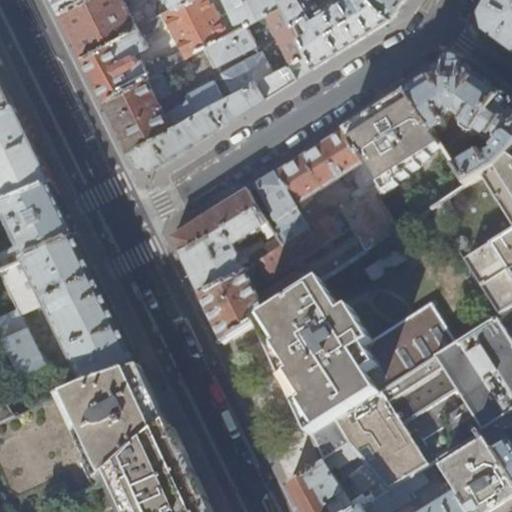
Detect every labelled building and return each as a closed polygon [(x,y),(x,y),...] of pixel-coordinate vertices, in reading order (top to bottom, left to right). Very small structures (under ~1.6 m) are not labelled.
[(55,0),(62,13),(85,0),(55,0)] [(85,0),(62,13),(70,28),(83,56),(139,27),(124,0),(168,0),(171,5),(168,6),(164,0),(153,0),(142,6),(141,9),(149,22),(189,0),(85,0)] [(200,51),(229,35),(210,0),(189,0),(149,22),(139,27),(83,56),(104,100),(161,70),(200,51)] [(224,0),(239,30),(247,26),(266,16),(288,5),(285,0),(224,0)] [(313,0),(285,0),(288,5),(312,53),(318,66),(353,45),(396,17),(378,0),(331,0),(328,2),(319,7),(313,0)] [(378,0),(396,17),(407,0),(378,0)] [(511,0),(491,0),(491,2),(481,18),(485,33),(507,49),(511,52),(511,0)] [(288,5),(266,16),(291,64),(312,53),(288,5)] [(247,26),(239,30),(229,35),(200,51),(202,55),(211,50),(219,65),(257,45),(247,26)] [(312,53),(291,64),(274,73),(235,94),(225,100),(130,151),(134,159),(138,167),(152,171),(188,148),(268,98),(318,66),(312,53)] [(223,74),(235,94),(274,73),(263,53),(223,74)] [(407,93),(439,143),(451,135),(452,129),(452,128),(456,118),(463,118),(468,125),(467,128),(468,134),(477,140),(482,138),(491,144),(497,144),(499,142),(505,147),(500,153),(490,159),(483,157),(459,174),(469,189),(485,178),(499,170),(511,155),(511,102),(456,62),(435,76),(407,93)] [(161,70),(104,100),(117,125),(130,151),(225,100),(214,81),(186,96),(189,102),(165,114),(158,100),(167,96),(169,91),(167,88),(169,87),(161,70)] [(0,120),(18,112),(6,89),(0,76),(0,120)] [(379,111),(346,132),(379,185),(356,199),(348,204),(343,208),(342,209),(354,229),(361,242),(368,253),(401,232),(380,198),(386,194),(387,195),(401,187),(400,184),(411,177),(410,175),(422,167),(421,165),(432,158),(431,156),(443,148),(439,143),(407,93),(379,111)] [(18,112),(0,120),(0,206),(1,210),(40,195),(54,187),(47,173),(28,133),(18,112)] [(314,152),(278,175),(312,228),(336,213),(332,209),(323,214),(313,197),(346,176),(349,181),(354,178),(360,189),(353,194),(356,199),(379,185),(346,132),(314,152)] [(511,155),(499,170),(485,178),(511,223),(511,235),(467,263),(502,319),(502,320),(511,313),(511,155)] [(284,245),(312,228),(278,175),(263,184),(258,187),(279,222),(283,220),(286,225),(275,233),(276,234),(280,239),(284,245)] [(0,274),(79,240),(65,209),(54,187),(40,195),(1,210),(0,206),(0,216),(2,215),(18,249),(0,257),(0,274)] [(267,239),(276,234),(275,233),(260,211),(250,192),(217,213),(173,240),(178,249),(189,272),(202,298),(245,271),(242,266),(247,263),(245,258),(240,261),(234,247),(262,230),(267,239)] [(342,209),(336,213),(312,228),(284,245),(257,263),(266,277),(271,280),(275,279),(354,229),(342,209)] [(257,263),(284,245),(280,239),(253,256),(257,263)] [(85,387),(143,368),(130,341),(99,278),(79,240),(0,274),(0,334),(35,410),(85,387)] [(368,253),(361,242),(332,261),(333,263),(303,283),(297,274),(266,293),(258,298),(245,271),(202,298),(214,321),(221,336),(225,345),(257,325),(320,284),(368,253)] [(366,271),(373,282),(407,260),(399,249),(366,271)] [(320,284),(257,325),(272,354),(312,436),(337,421),(457,346),(429,303),(368,340),(347,308),(339,313),(320,284)] [(351,447),(360,458),(367,465),(391,492),(422,473),(431,467),(405,428),(458,394),(484,434),(511,415),(511,341),(499,320),(457,346),(337,421),(312,436),(322,455),(326,463),(351,447)] [(85,387),(35,410),(17,418),(0,425),(0,511),(42,511),(93,489),(81,464),(87,461),(76,439),(83,435),(105,480),(170,425),(154,392),(143,368),(85,387)] [(0,425),(17,418),(0,390),(0,425)] [(511,477),(511,415),(484,434),(511,477)] [(170,425),(105,480),(97,486),(93,489),(42,511),(209,511),(203,498),(170,425)] [(438,463),(455,490),(469,511),(511,511),(511,477),(484,434),(438,463)] [(360,458),(351,447),(326,463),(293,484),(291,486),(303,508),(304,511),(360,511),(391,492),(367,465),(348,477),(363,493),(358,495),(362,502),(354,507),(330,471),(337,467),(339,470),(360,458)] [(428,483),(422,473),(391,492),(360,511),(469,511),(455,490),(426,508),(428,511),(393,511),(411,500),(409,496),(428,483)]
